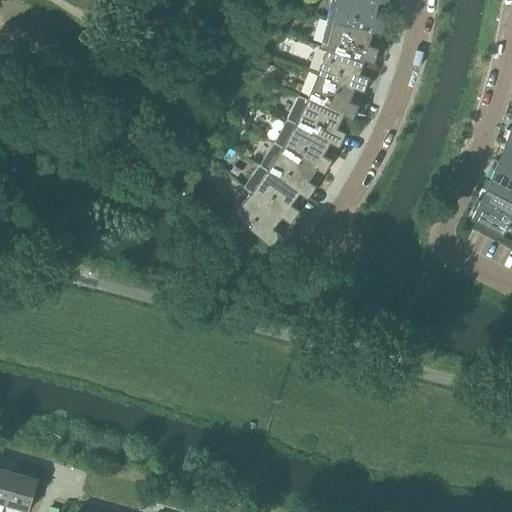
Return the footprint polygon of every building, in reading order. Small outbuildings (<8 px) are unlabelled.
[(331,0),(327,19),(370,30),(374,31),(384,34),(387,18),(377,16),(380,2),(376,2),(376,1),(370,0),(331,0)] [(320,45),(322,46),(362,58),(362,59),(366,60),(376,63),(380,48),(370,45),(374,31),(370,30),(327,19),(320,45)] [(327,51),(319,73),(352,86),(352,87),(356,88),(366,92),(371,77),(361,73),(366,60),(362,59),(362,58),(322,46),(321,49),(327,51)] [(304,93),(303,96),(341,113),(341,114),(345,115),(354,120),(360,105),(351,101),(356,88),(352,87),(352,86),(319,73),(310,95),(304,93)] [(299,94),(288,118),(328,140),(332,142),(341,147),(348,133),(339,128),(345,115),(341,114),(341,113),(303,96),(299,94)] [(288,118),(275,142),(314,165),(314,166),(317,168),(326,173),(334,159),(325,154),(332,142),(328,140),(288,118)] [(511,141),(508,140),(500,160),(511,164),(511,141)] [(275,142),(260,164),(298,190),(298,191),(301,193),(310,199),(318,185),(310,180),(317,168),(314,166),(314,165),(275,142)] [(511,164),(500,160),(491,180),(511,188),(511,164)] [(260,164),(245,186),(248,188),(281,214),(280,214),(284,217),(292,223),(301,210),(293,204),(301,193),(298,191),(298,190),(260,164)] [(511,188),(491,180),(482,199),(511,213),(511,188)] [(281,214),(248,188),(246,191),(250,195),(235,213),(273,246),(283,234),(275,228),(284,217),(280,214),(281,214)] [(511,219),(511,213),(482,199),(472,219),(504,236),(511,219)] [(2,511),(5,504),(14,471),(0,467),(0,511),(2,511)] [(14,471),(5,504),(30,511),(39,479),(14,471)]
